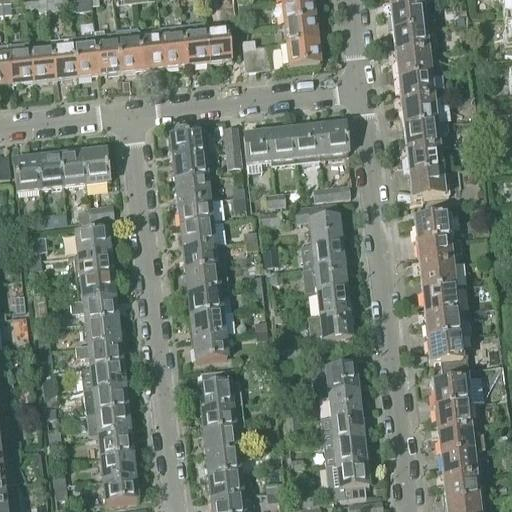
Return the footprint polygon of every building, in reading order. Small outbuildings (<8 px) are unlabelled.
[(89,0),(84,0),(71,2),(74,21),(91,19),(91,12),(89,0)] [(97,0),(89,0),(91,12),(98,11),(97,0)] [(387,0),(390,15),(422,11),(428,11),(426,0),(387,0)] [(502,17),(502,20),(511,19),(511,0),(504,0),(505,6),(500,7),(501,17),(500,17),(500,18),(502,17)] [(53,3),(45,4),(47,17),(54,16),(53,3)] [(236,4),(237,12),(250,11),(249,3),(236,4)] [(47,17),(45,4),(37,5),(38,17),(47,17)] [(281,7),(284,29),(313,25),(311,4),(281,7)] [(10,8),(2,9),(3,22),(11,21),(10,8)] [(250,11),(237,12),(238,20),(251,19),(250,11)] [(390,20),(392,39),(424,35),(423,22),(422,16),(422,11),(390,15),(390,20)] [(511,19),(502,20),(503,27),(502,27),(502,28),(503,28),(504,37),(508,36),(510,54),(511,53),(511,19)] [(284,29),(286,51),(316,47),(313,25),(284,29)] [(181,31),(181,32),(182,41),(185,71),(207,69),(203,29),(181,31)] [(203,29),(207,69),(230,66),(226,31),(204,33),(203,29)] [(181,32),(159,35),(163,74),(185,71),(182,41),(181,32)] [(424,35),(392,39),(394,52),(394,56),(395,63),(427,59),(433,58),(432,53),(432,46),(438,46),(436,33),(424,35)] [(159,35),(137,37),(141,76),(163,74),(159,35)] [(137,37),(115,40),(119,79),(141,76),(137,37)] [(115,40),(94,42),(95,51),(94,51),(97,81),(119,79),(115,40)] [(94,41),(71,44),(72,54),(73,54),(77,84),(97,81),(94,51),(95,51),(94,41)] [(50,46),(51,53),(54,86),(77,84),(73,54),(72,54),(71,44),(50,46)] [(242,56),(254,54),(255,54),(254,46),(241,47),(242,56)] [(316,47),(286,51),(280,52),(282,74),(318,70),(316,47)] [(6,51),(8,61),(11,91),(33,88),(28,52),(28,49),(6,51)] [(6,51),(0,52),(0,92),(11,91),(8,61),(6,51)] [(41,51),(28,52),(33,88),(54,86),(51,53),(42,54),(41,51)] [(266,53),(255,54),(254,54),(256,77),(268,75),(266,53)] [(256,77),(254,54),(242,56),(245,78),(256,77)] [(395,63),(398,87),(436,82),(434,70),(434,64),(428,64),(427,59),(395,63)] [(398,87),(400,110),(432,106),(432,101),(438,101),(437,94),(443,93),(441,82),(436,82),(398,87)] [(403,134),(440,130),(446,129),(444,112),(439,113),(438,106),(432,106),(400,110),(403,134)] [(344,130),(315,133),(319,166),(345,163),(345,160),(347,159),(344,130)] [(403,134),(406,159),(438,155),(438,153),(442,153),(441,143),(446,141),(445,133),(440,132),(440,130),(403,134)] [(315,133),(291,135),(295,169),(319,166),(315,133)] [(223,136),(225,159),(238,158),(236,134),(223,136)] [(266,138),(270,168),(270,172),(295,169),(291,135),(266,138)] [(205,137),(170,141),(172,166),(208,161),(205,137)] [(270,168),(266,138),(242,141),(246,171),(246,179),(261,177),(260,169),(270,168)] [(406,164),(408,182),(440,178),(439,165),(438,159),(438,155),(406,159),(406,164)] [(105,157),(81,160),(85,190),(108,188),(105,157)] [(238,158),(225,159),(227,175),(240,173),(238,158)] [(81,160),(58,162),(62,193),(85,190),(81,160)] [(0,184),(10,184),(8,161),(7,161),(0,161),(0,184)] [(208,161),(172,166),(175,188),(205,184),(211,184),(208,161)] [(58,162),(35,165),(39,195),(62,193),(58,162)] [(39,195),(35,165),(12,167),(16,198),(39,195)] [(487,179),(497,179),(496,169),(487,170),(487,179)] [(457,177),(440,178),(408,182),(410,199),(410,206),(448,202),(447,195),(459,193),(457,177)] [(205,184),(175,188),(177,210),(208,207),(205,184)] [(348,191),(321,194),(322,206),(349,203),(348,191)] [(231,195),(232,206),(244,204),(243,193),(231,195)] [(322,206),(321,194),(312,195),(314,207),(322,206)] [(283,198),(273,199),(275,212),(284,210),(283,198)] [(275,212),(273,199),(264,200),(265,212),(275,212)] [(244,204),(232,206),(234,216),(245,215),(244,204)] [(208,207),(177,210),(180,233),(221,228),(218,205),(208,207)] [(308,228),(311,252),(340,249),(338,228),(337,228),(335,211),(294,216),(296,229),(308,228)] [(111,212),(88,215),(89,228),(112,225),(111,212)] [(89,228),(88,215),(79,216),(80,229),(89,228)] [(280,232),(279,220),(258,222),(259,234),(280,232)] [(51,221),(42,222),(43,233),(52,232),(51,221)] [(414,232),(416,249),(454,245),(453,234),(458,234),(457,221),(412,226),(413,232),(414,232)] [(43,233),(42,222),(33,223),(34,234),(43,233)] [(180,233),(182,255),(222,251),(226,250),(223,228),(221,228),(180,233)] [(300,248),(309,248),(308,229),(299,229),(300,248)] [(74,239),(77,263),(108,259),(106,236),(74,239)] [(244,238),(245,247),(255,246),(254,237),(244,238)] [(25,245),(28,268),(39,267),(38,259),(45,258),(44,243),(25,245)] [(416,249),(419,275),(451,271),(450,265),(456,265),(455,259),(461,258),(459,244),(454,245),(416,249)] [(255,246),(245,247),(246,256),(257,255),(255,246)] [(340,249),(311,252),(300,253),(302,277),(313,276),(343,272),(340,249)] [(182,255),(185,278),(215,274),(215,273),(225,272),(222,251),(182,255)] [(72,263),(75,286),(111,282),(108,259),(77,263),(72,263)] [(39,267),(28,268),(29,276),(40,275),(39,267)] [(268,271),(269,281),(281,280),(280,270),(268,271)] [(419,275),(421,299),(453,294),(451,271),(419,275)] [(313,276),(302,277),(304,301),(316,300),(346,296),(343,272),(313,276)] [(215,274),(185,278),(187,300),(228,295),(225,273),(215,274)] [(281,280),(269,281),(270,290),(282,288),(281,280)] [(75,286),(77,307),(113,304),(111,282),(75,286)] [(248,284),(250,294),(261,293),(260,283),(248,284)] [(250,294),(251,302),(262,301),(261,293),(250,294)] [(453,294),(421,299),(424,322),(456,318),(462,318),(461,310),(455,310),(453,294)] [(187,300),(190,323),(231,318),(228,295),(187,300)] [(316,300),(318,323),(348,320),(346,296),(316,300)] [(32,303),(33,312),(44,311),(43,302),(32,303)] [(83,319),(84,330),(116,326),(113,304),(77,307),(68,308),(70,320),(83,319)] [(44,311),(33,312),(34,321),(45,319),(44,311)] [(274,318),(274,328),(286,327),(285,317),(274,318)] [(231,318),(190,323),(192,345),(223,341),(234,340),(231,318)] [(424,322),(427,347),(459,343),(456,318),(424,322)] [(318,323),(307,325),(309,349),(351,344),(348,320),(318,323)] [(84,330),(87,352),(118,348),(116,326),(84,330)] [(253,329),(254,337),(266,336),(265,328),(253,329)] [(266,336),(254,337),(255,346),(267,345),(266,336)] [(223,341),(192,345),(195,368),(226,364),(223,341)] [(459,347),(459,343),(427,347),(428,363),(428,370),(431,370),(440,369),(466,366),(465,359),(460,357),(459,347)] [(37,349),(38,357),(49,356),(48,347),(37,349)] [(88,364),(90,374),(121,371),(118,348),(87,352),(74,353),(75,366),(88,364)] [(299,349),(277,351),(278,364),(300,362),(299,349)] [(49,356),(38,357),(39,366),(50,364),(49,356)] [(279,369),(280,381),(302,379),(300,366),(279,369)] [(432,397),(434,414),(466,410),(466,411),(482,409),(479,384),(468,386),(466,366),(440,369),(442,389),(431,390),(432,397)] [(92,397),(123,393),(121,371),(90,374),(80,375),(82,398),(92,397)] [(354,372),(324,375),(313,376),(316,401),(327,400),(357,396),(354,372)] [(201,392),(198,392),(200,415),(242,410),(239,382),(228,384),(227,377),(200,380),(201,392)] [(41,381),(44,402),(55,401),(52,379),(41,381)] [(92,397),(95,419),(126,415),(123,393),(92,397)] [(327,400),(330,423),(360,420),(357,396),(327,400)] [(262,400),(263,409),(273,407),(272,399),(262,400)] [(55,401),(44,402),(45,411),(56,409),(55,401)] [(273,407),(263,409),(263,417),(274,416),(273,407)] [(34,419),(33,409),(15,411),(16,422),(34,419)] [(242,410),(200,415),(203,438),(234,434),(244,433),(242,410)] [(436,432),(437,439),(469,435),(469,430),(468,424),(466,411),(466,410),(434,414),(436,432)] [(95,419),(85,420),(88,442),(97,441),(128,437),(126,415),(95,419)] [(284,419),(285,429),(298,427),(297,417),(284,419)] [(319,425),(322,448),(362,443),(360,420),(330,423),(319,425)] [(298,427),(285,429),(286,438),(299,436),(298,427)] [(276,428),(265,430),(268,453),(278,452),(276,428)] [(47,435),(48,445),(60,444),(59,437),(55,437),(55,434),(47,435)] [(203,438),(205,461),(236,456),(234,434),(203,438)] [(438,445),(440,463),(472,459),(484,458),(482,442),(477,443),(476,434),(469,435),(437,439),(438,445)] [(97,441),(100,464),(131,461),(128,437),(97,441)] [(322,448),(324,472),(365,467),(362,443),(322,448)] [(60,444),(48,445),(49,456),(61,454),(60,444)] [(278,452),(268,453),(269,462),(279,461),(278,452)] [(205,461),(208,483),(239,479),(236,456),(205,461)] [(442,480),(442,487),(474,483),(474,478),(473,471),(472,459),(440,463),(442,480)] [(100,464),(102,486),(133,482),(131,461),(100,464)] [(290,466),(291,476),(302,475),(301,465),(290,466)] [(327,496),(326,496),(327,508),(365,504),(364,493),(368,492),(365,467),(324,472),(327,496)] [(208,483),(210,506),(241,502),(252,501),(249,478),(239,479),(208,483)] [(133,482),(102,486),(105,510),(136,506),(133,482)] [(52,484),(53,492),(65,490),(64,483),(60,483),(52,484)] [(443,492),(445,511),(477,507),(476,495),(475,488),(474,483),(442,487),(443,492)] [(264,490),(265,498),(283,496),(284,495),(283,488),(264,490)] [(65,490),(53,492),(54,505),(62,504),(66,504),(65,490)] [(283,496),(265,498),(266,508),(278,507),(277,499),(281,499),(283,496)] [(311,498),(289,500),(290,511),(300,511),(312,511),(311,498)] [(241,502),(210,506),(210,511),(253,511),(252,501),(241,502)]
